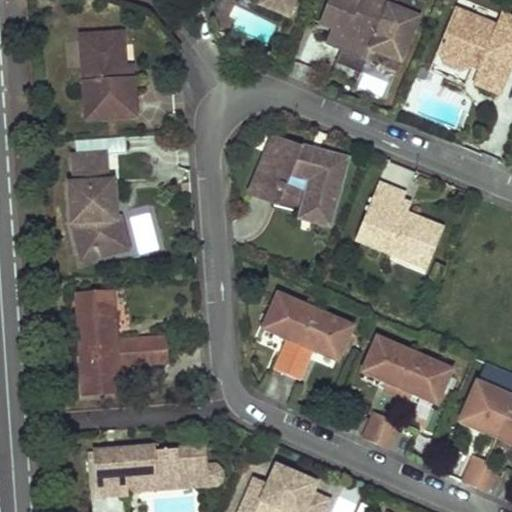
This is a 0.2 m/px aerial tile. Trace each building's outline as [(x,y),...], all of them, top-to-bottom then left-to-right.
[(291,12),(261,0),(259,0),(254,13),(285,26),(291,12)] [(261,0),(291,12),(295,0),(261,0)] [(375,0),(329,0),(329,1),(338,5),(335,15),(326,11),(321,23),(342,32),(349,34),(346,40),(370,50),(401,62),(425,2),(419,0),(389,0),(388,5),(375,0)] [(496,31),(452,14),(435,56),(436,57),(442,68),(458,75),(470,70),(471,71),(473,65),(481,68),(478,74),(472,90),(497,100),(509,70),(511,71),(511,24),(501,19),(496,31)] [(120,32),(79,35),(86,121),(134,117),(131,77),(124,78),(123,66),(120,32)] [(349,34),(342,32),(336,46),(367,59),(370,50),(346,40),(349,34)] [(435,56),(427,77),(462,92),(471,71),(470,70),(458,75),(442,68),(436,57),(435,56)] [(473,65),(471,71),(478,74),(481,68),(473,65)] [(130,66),(123,66),(124,78),(131,77),(130,66)] [(415,113),(455,127),(466,96),(426,82),(415,113)] [(125,137),(74,141),(75,157),(104,155),(104,156),(126,154),(125,137)] [(272,141),(256,195),(281,203),(289,177),(315,185),(306,215),(305,219),(328,225),(347,159),(319,151),(318,155),(272,141)] [(75,157),(72,157),(74,184),(69,185),(70,201),(77,201),(79,222),(71,224),(80,256),(97,252),(98,258),(118,253),(109,220),(105,221),(105,203),(113,202),(112,181),(106,182),(104,156),(104,155),(75,157)] [(281,203),(280,208),(306,215),(315,185),(289,177),(281,203)] [(405,194),(378,183),(353,240),(406,262),(410,252),(429,261),(443,228),(407,214),(399,210),(403,202),(405,194)] [(281,203),(256,195),(255,201),(280,208),(281,203)] [(113,202),(105,203),(105,221),(109,220),(118,217),(117,202),(113,202)] [(410,205),(403,202),(399,210),(407,214),(410,205)] [(118,217),(109,220),(118,253),(128,250),(118,217)] [(97,252),(80,256),(82,263),(98,258),(97,252)] [(112,289),(76,291),(84,395),(119,393),(117,366),(167,363),(165,335),(115,338),(112,289)] [(315,312),(279,296),(265,327),(288,337),(274,369),(287,374),(315,312)] [(351,328),(315,312),(287,374),(301,380),(315,349),(337,359),(351,328)] [(414,355),(378,340),(364,371),(387,381),(383,389),(396,395),(414,355)] [(450,371),(414,355),(396,395),(410,400),(413,393),(436,403),(450,371)] [(511,402),(511,398),(479,384),(463,419),(476,425),(474,428),(497,438),(511,402)] [(511,402),(497,438),(511,444),(511,402)] [(399,424),(373,412),(361,438),(388,449),(399,424)] [(87,460),(91,511),(128,511),(127,491),(126,477),(155,475),(156,482),(208,478),(207,466),(205,447),(192,448),(192,444),(123,449),(123,457),(92,459),(87,460)] [(123,457),(123,449),(92,452),(92,459),(123,457)] [(500,468),(474,456),(462,482),(489,493),(500,468)] [(316,483),(276,465),(268,483),(254,477),(238,511),(268,511),(271,505),(287,511),(323,511),(329,499),(312,492),(316,483)] [(215,466),(207,466),(208,478),(156,482),(155,475),(126,477),(127,491),(216,484),(221,478),(220,471),(215,466)]
